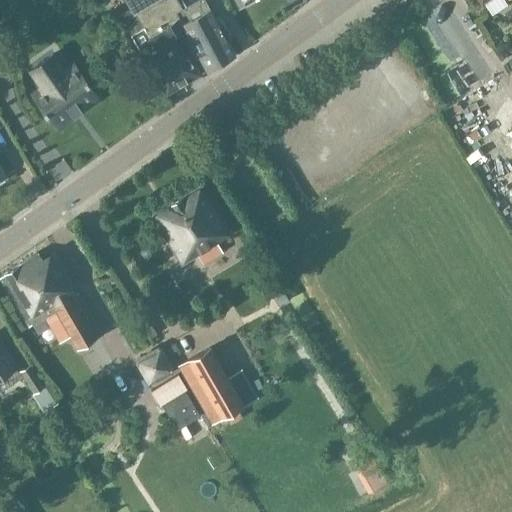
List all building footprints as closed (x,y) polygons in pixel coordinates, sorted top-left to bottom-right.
[(176,87),(202,71),(195,59),(200,56),(176,11),(182,8),(177,0),(125,0),(130,7),(118,15),(166,93),(176,87)] [(232,37),(220,15),(216,18),(206,0),(197,0),(182,8),(176,11),(200,56),(207,69),(235,54),(227,39),(232,37)] [(234,0),(239,8),(252,0),(234,0)] [(484,0),(494,15),(510,5),(506,0),(484,0)] [(97,96),(88,83),(89,82),(86,78),(85,79),(75,65),(65,72),(52,54),(31,69),(44,87),(34,94),(44,109),(43,110),(46,113),(47,112),(57,126),(97,96)] [(458,81),(466,76),(458,61),(450,65),(458,81)] [(201,184),(152,215),(181,264),(217,242),(216,240),(230,231),(201,184)] [(55,309),(77,348),(102,334),(54,250),(41,257),(38,253),(0,275),(29,324),(55,309)] [(0,377),(17,366),(0,339),(0,377)] [(210,346),(180,365),(215,423),(245,405),(210,346)] [(20,370),(34,392),(44,385),(30,364),(20,370)] [(367,445),(353,453),(373,488),(387,480),(367,445)]
